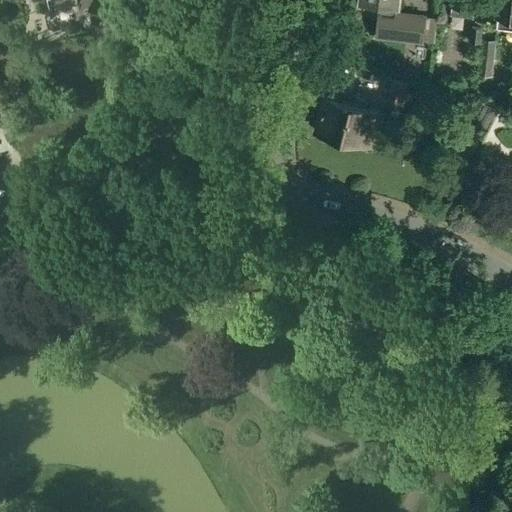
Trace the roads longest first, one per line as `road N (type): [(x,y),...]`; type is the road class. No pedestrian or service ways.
road 1 (residential): [(287,200),(0,201)]
road 2 (residential): [(511,279),(413,229),(287,200)]
road 3 (residential): [(287,200),(281,147),(308,0)]
